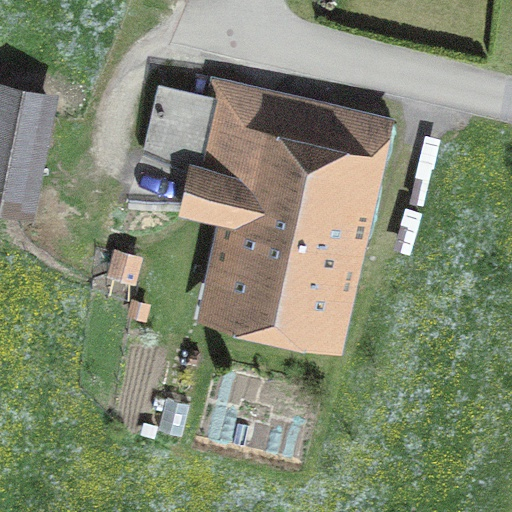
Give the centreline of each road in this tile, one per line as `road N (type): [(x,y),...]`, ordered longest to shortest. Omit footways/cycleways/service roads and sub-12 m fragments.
road 1 (residential): [(249,0),(264,29),(294,44),(511,95)]
road 2 (track): [(78,128),(104,66),(249,9)]
